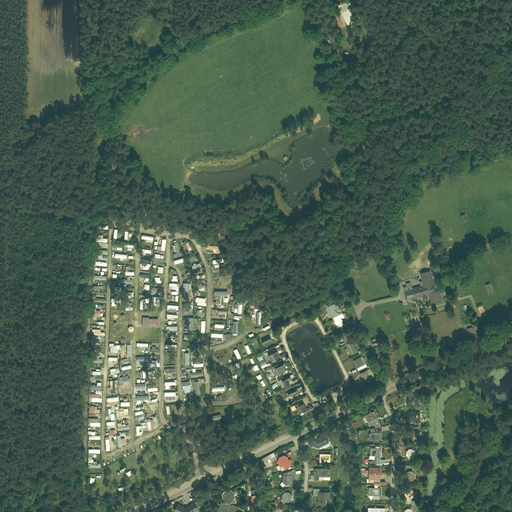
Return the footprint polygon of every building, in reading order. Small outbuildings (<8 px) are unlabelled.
[(346,1),(339,4),(347,25),(355,22),(346,1)] [(157,246),(157,250),(166,250),(166,239),(161,239),(161,246),(157,246)] [(183,244),(186,252),(192,249),(188,242),(183,244)] [(431,271),(422,273),(425,285),(412,289),(406,290),(408,300),(431,294),(433,304),(445,301),(443,292),(440,290),(436,291),(431,271)] [(206,305),(207,302),(205,302),(205,298),(196,297),(196,301),(197,301),(197,305),(206,305)] [(336,303),(329,307),(339,327),(345,323),(343,318),(346,316),(342,308),(338,309),(336,303)] [(100,316),(100,310),(96,310),(96,308),(92,308),(92,316),(100,316)] [(476,326),(467,329),(470,339),(480,336),(476,326)] [(346,345),(354,341),(353,337),(351,338),(347,331),(341,335),(346,345)] [(261,339),(263,344),(271,341),(269,335),(261,339)] [(354,341),(346,345),(351,354),(357,351),(355,347),(357,346),(354,341)] [(113,345),(113,343),(109,343),(110,352),(119,352),(119,345),(113,345)] [(232,356),(234,360),(241,357),(237,348),(234,350),(236,355),(232,356)] [(268,353),(272,361),(279,358),(276,349),(268,353)] [(167,363),(171,363),(171,360),(176,360),(176,353),(167,353),(167,363)] [(136,357),(136,364),(142,364),(142,366),(149,366),(149,367),(160,366),(159,362),(148,363),(148,356),(136,357)] [(362,356),(354,360),(358,368),(366,364),(362,356)] [(282,362),(271,366),(273,372),(275,375),(286,371),(282,362)] [(369,370),(362,373),(365,381),(372,377),(369,370)] [(275,375),(273,372),(266,374),(269,381),(276,378),(275,375)] [(289,375),(278,381),(281,389),(289,385),(288,381),(291,379),(289,375)] [(290,396),(298,393),(296,387),(287,391),(290,396)] [(102,398),(100,398),(100,394),(89,393),(89,401),(102,402),(102,398)] [(149,395),(136,395),(136,403),(141,403),(141,400),(149,399),(149,395)] [(411,396),(409,399),(408,403),(411,405),(415,405),(418,403),(418,399),(416,396),(411,396)] [(297,412),(307,407),(304,399),(294,404),(297,412)] [(154,413),(153,410),(156,409),(155,406),(152,407),(151,405),(146,406),(148,414),(154,413)] [(138,416),(138,420),(144,419),(143,410),(135,411),(135,416),(138,416)] [(376,410),(366,415),(371,426),(381,420),(376,410)] [(411,411),(409,414),(408,418),(411,421),(415,421),(418,418),(418,414),(416,411),(411,411)] [(383,425),(372,428),(372,432),(370,432),(370,439),(383,439),(383,425)] [(410,426),(408,429),(407,433),(410,436),(414,436),(417,433),(417,429),(415,426),(410,426)] [(326,433),(316,438),(320,446),(331,441),(326,433)] [(125,438),(121,438),(120,435),(117,435),(118,447),(122,447),(122,443),(125,443),(125,438)] [(382,447),(371,447),(371,455),(382,455),(382,447)] [(411,447),(408,450),(408,454),(410,457),(414,457),(417,454),(417,450),(415,447),(411,447)] [(273,464),(272,461),(277,459),(274,452),(259,459),(262,467),(267,464),(268,466),(273,464)] [(285,453),(280,456),(279,461),(283,470),(293,465),(292,461),(293,461),(292,458),(291,459),(289,455),(285,453)] [(332,453),(321,453),(321,461),(332,461),(332,453)] [(382,467),(370,466),(370,478),(382,479),(382,467)] [(331,468),(315,467),(315,475),(331,476),(331,468)] [(294,469),(284,471),(284,479),(287,479),(286,483),(294,483),(294,474),(294,473),(294,469)] [(414,470),(410,470),(407,472),(407,476),(409,480),(413,480),(416,477),(416,473),(414,470)] [(381,487),(370,487),(370,495),(381,495),(381,487)] [(227,488),(223,492),(224,497),(228,502),(233,501),(236,497),(236,491),(232,488),(227,488)] [(409,488),(405,491),(405,495),(407,498),(412,498),(415,495),(416,491),(413,488),(409,488)] [(331,491),(319,490),(319,498),(331,499),(331,491)] [(293,494),(290,491),(287,491),(284,493),(284,498),(286,500),(290,500),(293,498),(293,494)] [(187,506),(179,502),(175,510),(179,511),(194,511),(201,507),(196,501),(188,506),(187,506)] [(218,506),(217,511),(244,511),(245,504),(236,504),(236,503),(232,503),(232,502),(221,503),(221,506),(218,506)]
